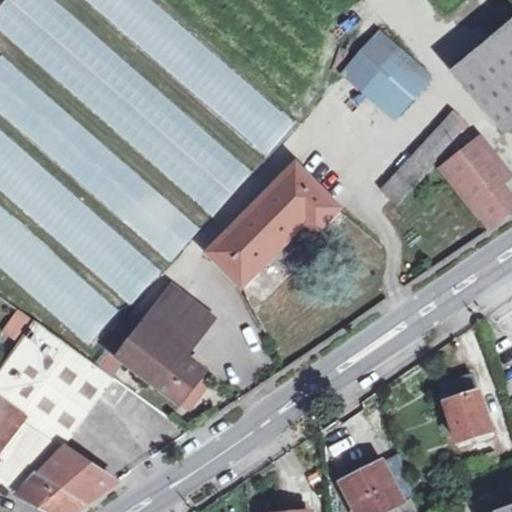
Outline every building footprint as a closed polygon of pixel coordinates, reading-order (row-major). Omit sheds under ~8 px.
[(5,0),(0,6),(0,32),(216,217),(254,173),(52,0),(5,0)] [(150,0),(84,0),(266,158),(295,125),(150,0)] [(511,20),(493,37),(502,48),(511,60),(511,20)] [(377,35),(347,69),(398,113),(411,100),(414,102),(431,83),(377,35)] [(493,37),(470,58),(479,69),(502,48),(493,37)] [(511,60),(502,48),(479,69),(470,58),(452,72),(474,96),(488,83),(511,110),(511,60)] [(2,55),(0,57),(0,113),(170,264),(200,230),(2,55)] [(511,110),(488,83),(474,96),(478,101),(502,130),(511,121),(511,110)] [(381,191),(394,203),(399,199),(467,126),(459,119),(454,114),(381,191)] [(0,189),(131,307),(161,274),(0,128),(0,189)] [(511,174),(481,137),(440,170),(489,229),(510,214),(492,193),(511,175),(511,174)] [(296,170),(211,254),(241,285),(306,221),(316,230),(336,210),(296,170)] [(0,267),(90,347),(120,312),(0,206),(0,267)] [(172,287),(142,324),(183,357),(213,317),(172,287)] [(74,349),(21,310),(6,332),(20,341),(0,370),(0,478),(20,493),(50,511),(73,511),(116,482),(63,448),(114,378),(104,371),(90,360),(82,355),(74,349)] [(102,345),(95,354),(90,360),(104,371),(116,355),(109,351),(102,345)] [(88,348),(82,355),(90,360),(95,354),(88,348)] [(439,386),(457,444),(490,434),(472,376),(439,386)] [(208,385),(201,378),(181,400),(188,407),(208,385)] [(341,484),(356,511),(384,511),(403,503),(381,463),(341,484)]
